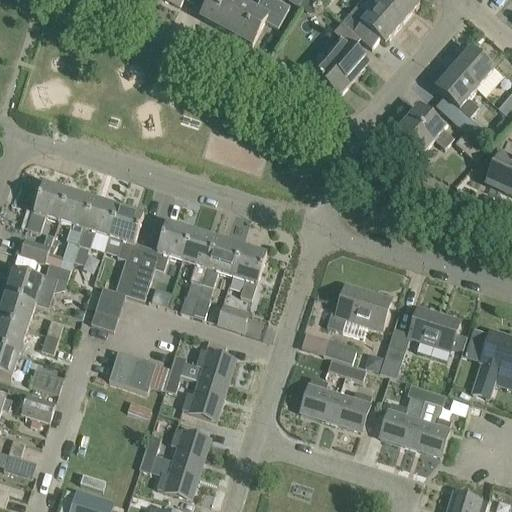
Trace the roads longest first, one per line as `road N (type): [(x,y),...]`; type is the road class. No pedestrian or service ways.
road 1 (residential): [(321,231),(13,134)]
road 2 (residential): [(350,139),(90,0)]
road 3 (residential): [(253,441),(321,231)]
road 4 (residential): [(511,290),(321,231)]
road 5 (residential): [(406,511),(412,493),(253,441)]
road 6 (residential): [(350,139),(467,4)]
